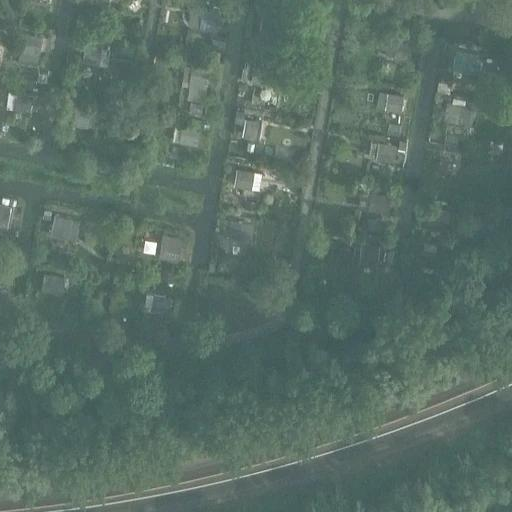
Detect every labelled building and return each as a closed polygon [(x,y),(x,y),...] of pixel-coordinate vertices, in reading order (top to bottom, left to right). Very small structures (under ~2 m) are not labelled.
[(215,32),(219,11),(202,8),(199,29),(215,32)] [(259,35),(275,38),(278,22),(261,19),(259,35)] [(40,55),(43,38),(25,35),(22,52),(40,55)] [(395,41),(393,58),(409,61),(412,44),(395,41)] [(99,66),(102,48),(85,45),(82,62),(99,66)] [(455,51),(452,68),(468,71),(471,54),(455,51)] [(206,90),(210,68),(192,65),(189,87),(206,90)] [(274,87),(276,71),(254,67),(251,83),(274,87)] [(387,92),(384,109),(400,111),(403,95),(387,92)] [(31,113),(33,96),(15,93),(13,110),(31,113)] [(446,102),(443,120),(460,123),(463,105),(446,102)] [(88,127),(91,106),(75,104),(72,125),(88,127)] [(259,139),(262,122),(245,119),(242,136),(259,139)] [(196,145),(199,128),(182,126),(179,142),(196,145)] [(395,145),(379,143),(376,159),(393,162),(395,145)] [(436,159),(435,167),(445,169),(446,161),(436,159)] [(251,189),(254,171),(236,169),(233,186),(251,189)] [(368,210),(384,213),(387,196),(371,194),(368,210)] [(0,226),(7,228),(11,207),(0,205),(0,226)] [(444,226),(447,209),(429,206),(426,223),(444,226)] [(68,241),(72,219),(54,215),(50,237),(68,241)] [(229,220),(226,236),(250,240),(253,224),(245,223),(229,220)] [(163,240),(161,255),(177,258),(179,243),(163,240)] [(379,246),(361,243),(358,265),(376,267),(379,246)] [(62,295),(65,277),(44,273),(41,291),(62,295)] [(154,295),(152,310),(168,313),(170,298),(154,295)]
